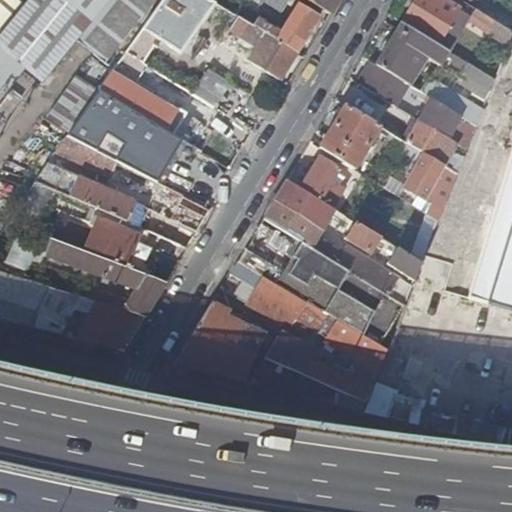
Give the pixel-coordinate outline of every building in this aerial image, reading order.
[(26,0),(23,5),(0,32),(0,51),(24,72),(41,85),(77,41),(106,63),(156,0),(26,0)] [(0,0),(0,32),(23,5),(16,0),(0,0)] [(208,0),(163,0),(151,18),(176,33),(186,39),(212,2),(208,0)] [(266,0),(282,9),(287,0),(266,0)] [(305,0),(330,15),(339,0),(305,0)] [(442,0),(416,0),(403,23),(438,45),(459,10),(442,0)] [(492,0),(481,0),(475,10),(493,21),(502,6),(492,0)] [(241,10),(237,17),(296,53),(318,17),(298,5),(281,34),(241,10)] [(469,21),(509,46),(511,37),(511,32),(493,21),(475,10),(469,21)] [(296,53),(237,17),(230,28),(241,34),(239,38),(251,45),(243,59),(279,80),(296,53)] [(176,33),(151,18),(144,27),(170,43),(176,33)] [(375,66),(408,86),(418,74),(426,62),(438,70),(441,65),(449,52),(438,45),(403,23),(375,66)] [(0,101),(24,72),(0,51),(0,101)] [(447,68),(463,78),(470,66),(449,52),(441,65),(447,68)] [(146,67),(125,54),(98,91),(184,143),(185,143),(200,153),(213,132),(177,110),(175,113),(133,88),(146,67)] [(359,85),(391,105),(402,88),(406,90),(408,86),(375,66),(372,64),(359,85)] [(444,73),(447,68),(441,65),(438,70),(444,73)] [(458,86),(486,103),(495,81),(470,66),(463,78),(458,86)] [(207,69),(190,94),(214,109),(230,83),(207,69)] [(67,135),(96,94),(76,79),(46,120),(67,135)] [(460,118),(477,128),(482,114),(430,82),(422,95),(430,99),(460,118)] [(184,143),(98,91),(96,94),(67,135),(66,137),(119,164),(161,185),(185,143),(184,143)] [(265,121),(272,108),(271,108),(252,96),(245,109),(265,121)] [(458,146),(467,152),(477,128),(460,118),(430,99),(418,122),(448,140),(458,146)] [(355,172),(382,128),(346,106),(319,149),(355,172)] [(406,143),(436,162),(448,140),(418,122),(406,143)] [(438,222),(457,175),(436,162),(406,143),(395,136),(388,149),(399,157),(403,150),(419,160),(404,189),(422,201),(425,197),(432,185),(438,189),(432,201),(427,215),(438,222)] [(119,164),(66,137),(55,151),(110,180),(119,164)] [(436,162),(457,175),(463,162),(453,155),(458,146),(448,140),(436,162)] [(200,153),(185,143),(180,154),(198,166),(205,155),(200,153)] [(511,148),(466,296),(511,309),(511,148)] [(299,190),(331,209),(344,189),(332,181),(339,170),(319,158),(299,190)] [(48,161),(34,182),(44,187),(99,211),(144,231),(154,213),(48,161)] [(365,177),(390,193),(397,181),(372,166),(365,177)] [(171,178),(166,188),(185,198),(190,187),(171,178)] [(34,182),(4,223),(17,228),(44,187),(34,182)] [(405,308),(413,288),(348,248),(343,256),(314,238),(331,209),(299,190),(286,182),(263,220),(302,244),(403,307),(405,308)] [(425,197),(432,201),(438,189),(432,185),(425,197)] [(440,291),(463,296),(489,191),(465,186),(440,291)] [(186,249),(203,222),(158,204),(154,213),(144,231),(186,249)] [(138,244),(144,231),(99,211),(90,231),(69,223),(66,231),(56,227),(50,240),(152,278),(156,268),(145,264),(151,250),(138,244)] [(408,256),(420,264),(438,222),(427,215),(425,214),(408,256)] [(372,256),(381,240),(355,224),(346,240),(372,256)] [(133,314),(144,317),(165,283),(152,278),(50,240),(39,236),(33,251),(135,289),(127,301),(122,310),(133,314)] [(276,286),(283,290),(379,346),(403,307),(302,244),(276,286)] [(416,281),(422,265),(420,264),(408,256),(397,250),(387,265),(416,281)] [(262,278),(237,264),(230,276),(255,291),(262,278)] [(0,299),(36,311),(45,317),(31,327),(54,332),(80,297),(72,294),(0,271),(0,299)] [(75,284),(72,294),(80,297),(83,287),(75,284)] [(83,287),(80,297),(122,310),(127,301),(83,287)] [(376,381),(388,351),(379,346),(283,290),(268,315),(290,327),(302,309),(324,324),(320,329),(328,334),(325,338),(362,359),(356,370),(376,381)] [(80,297),(54,332),(62,334),(74,309),(91,315),(77,338),(112,348),(133,314),(122,310),(80,297)] [(195,331),(254,357),(266,335),(227,316),(229,313),(212,304),(195,331)] [(254,357),(195,331),(177,361),(174,364),(244,382),(254,357)] [(266,335),(254,357),(264,360),(276,340),(266,335)] [(264,360),(367,405),(374,388),(311,360),(314,356),(278,336),(276,340),(264,360)]
